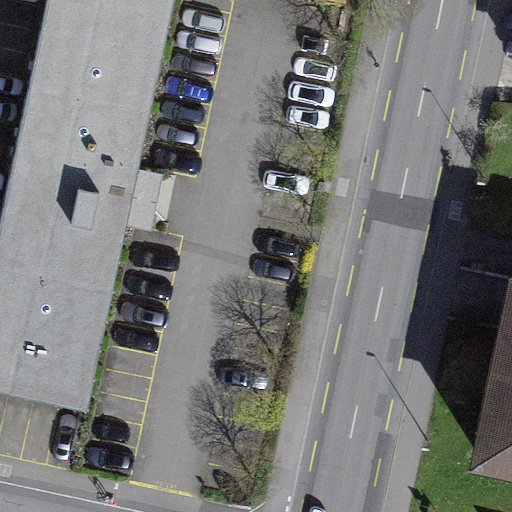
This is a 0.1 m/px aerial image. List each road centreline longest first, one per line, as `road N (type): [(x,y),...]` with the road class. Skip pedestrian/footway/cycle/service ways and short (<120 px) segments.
road 1 (secondary): [(442,0),(333,511)]
road 2 (unknown): [(146,511),(241,44)]
